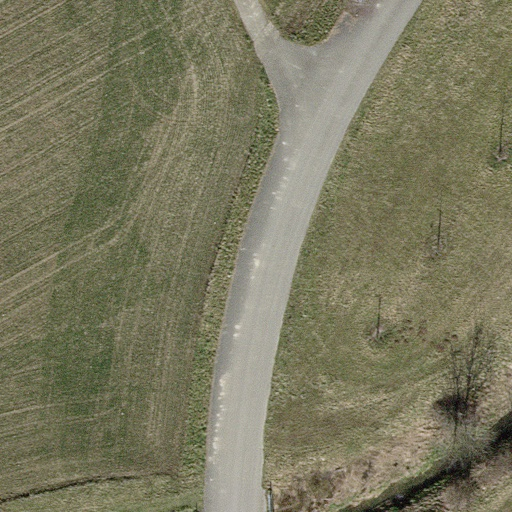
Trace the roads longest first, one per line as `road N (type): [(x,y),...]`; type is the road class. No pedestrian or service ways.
road 1 (residential): [(235,498),(238,401),(270,234),(315,124),(387,0)]
road 2 (track): [(315,124),(249,0)]
